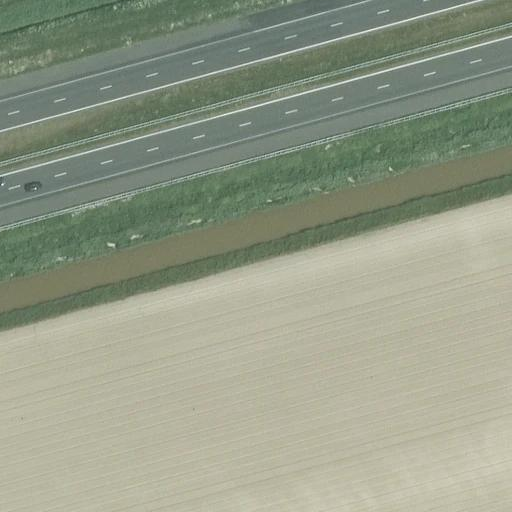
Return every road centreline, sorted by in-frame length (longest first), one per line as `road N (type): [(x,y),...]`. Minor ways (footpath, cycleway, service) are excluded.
road 1 (motorway): [(0,192),(511,52)]
road 2 (motorway): [(430,0),(0,117)]
